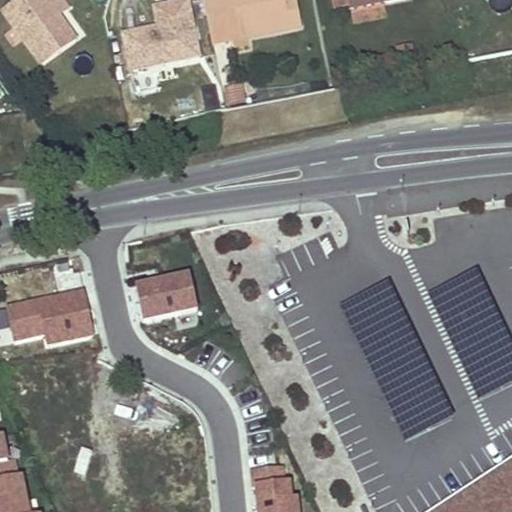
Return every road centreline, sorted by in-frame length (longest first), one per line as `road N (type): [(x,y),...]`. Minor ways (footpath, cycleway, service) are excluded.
road 1 (secondary): [(511,133),(336,154),(124,203)]
road 2 (secondary): [(124,203),(511,164)]
road 3 (residential): [(99,208),(125,346),(197,390),(218,413),(233,511)]
